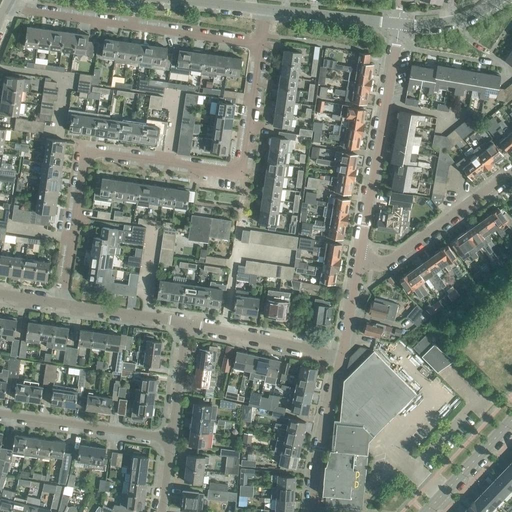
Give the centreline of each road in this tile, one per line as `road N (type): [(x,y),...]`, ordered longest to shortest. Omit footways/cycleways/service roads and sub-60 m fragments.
road 1 (residential): [(62,304),(81,168),(105,154),(240,167),(260,44)]
road 2 (residential): [(260,44),(3,10)]
road 3 (residential): [(357,259),(400,26)]
road 4 (residential): [(357,259),(383,265),(511,172)]
road 5 (residential): [(172,438),(0,413)]
road 6 (residential): [(312,511),(340,354)]
road 7 (residential): [(340,354),(188,323)]
road 8 (tertiary): [(400,26),(266,10)]
road 9 (residential): [(188,323),(62,304)]
road 10 (secondary): [(427,511),(511,420)]
